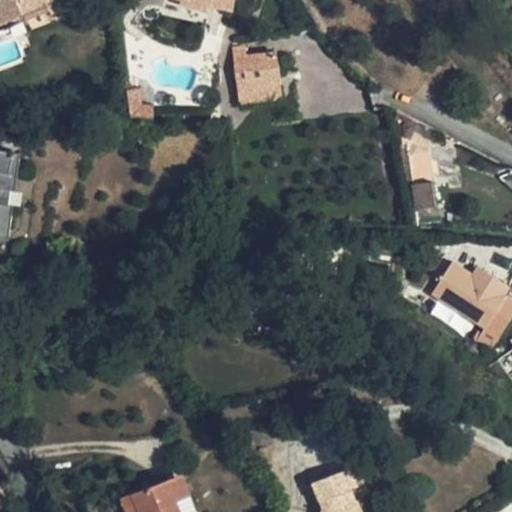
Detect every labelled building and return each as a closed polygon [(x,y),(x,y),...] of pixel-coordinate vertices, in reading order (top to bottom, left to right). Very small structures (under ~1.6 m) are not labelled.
[(46,3),(44,0),(0,0),(0,15),(2,21),(22,13),(46,3)] [(209,4),(189,0),(181,0),(181,4),(208,9),(209,4)] [(189,0),(209,4),(233,10),(235,0),(189,0)] [(46,3),(22,13),(25,21),(49,12),(46,3)] [(2,21),(5,28),(25,21),(22,13),(2,21)] [(268,68),(279,67),(277,52),(234,59),(237,86),(270,81),(268,68)] [(281,79),(279,67),(268,68),(270,81),(281,79)] [(138,87),(125,88),(129,119),(152,119),(152,105),(140,105),(138,87)] [(406,137),(412,139),(419,123),(411,120),(404,125),(406,137)] [(0,149),(0,187),(11,189),(16,190),(21,152),(0,149)] [(435,180),(434,160),(409,160),(410,181),(435,180)] [(417,210),(437,206),(434,182),(413,184),(417,210)] [(0,187),(0,202),(9,204),(11,189),(0,187)] [(14,205),(9,204),(0,202),(0,236),(10,238),(14,205)] [(432,295),(486,329),(478,341),(492,350),(511,318),(511,298),(506,295),(511,287),(479,265),(473,274),(454,261),(432,295)] [(354,484),(347,465),(314,479),(324,501),(325,508),(325,511),(324,511),(358,511),(353,499),(350,500),(345,487),(354,484)] [(138,511),(182,511),(178,501),(191,495),(182,473),(147,487),(131,494),(138,511)] [(0,511),(4,511),(11,509),(3,490),(0,491),(0,511)] [(138,511),(131,494),(121,498),(126,511),(138,511)] [(178,501),(182,511),(197,511),(191,495),(178,501)] [(353,499),(358,511),(365,511),(359,497),(353,499)]
